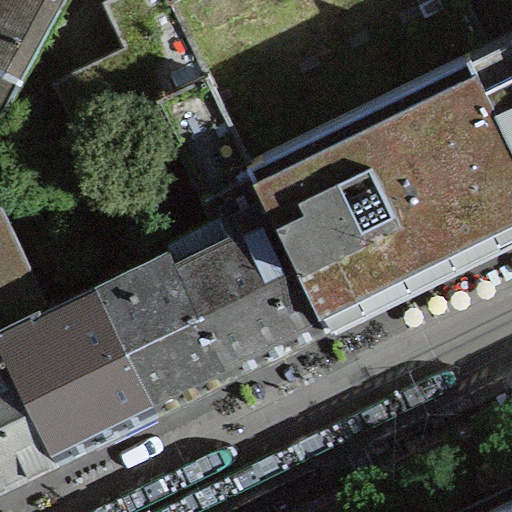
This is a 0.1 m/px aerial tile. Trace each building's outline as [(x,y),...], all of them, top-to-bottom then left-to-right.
[(0,0),(0,130),(70,0),(0,0)] [(84,133),(159,98),(209,74),(172,0),(121,0),(141,40),(69,75),(63,90),(84,133)] [(172,0),(209,74),(327,318),(396,285),(511,227),(511,138),(444,0),(172,0)] [(444,0),(511,138),(511,27),(488,39),(468,0),(444,0)] [(176,259),(228,367),(327,318),(209,74),(159,98),(214,211),(225,215),(233,231),(176,259)] [(0,332),(57,450),(156,402),(104,294),(46,322),(39,306),(43,295),(0,205),(0,332)] [(104,294),(156,402),(228,367),(176,259),(115,289),(108,274),(96,279),(104,294)] [(0,477),(57,450),(0,332),(0,477)] [(511,511),(511,495),(477,511),(511,511)]
